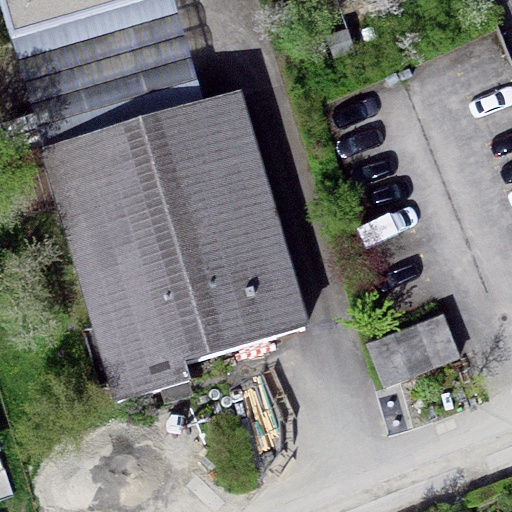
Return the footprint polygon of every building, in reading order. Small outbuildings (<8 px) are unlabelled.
[(134,0),(0,0),(0,4),(10,37),(134,0)] [(134,0),(10,37),(46,155),(198,109),(165,0),(134,0)] [(339,0),(303,0),(308,12),(339,0)] [(198,109),(46,155),(110,392),(307,338),(241,99),(198,109)] [(439,316),(367,345),(386,391),(458,362),(439,316)]
